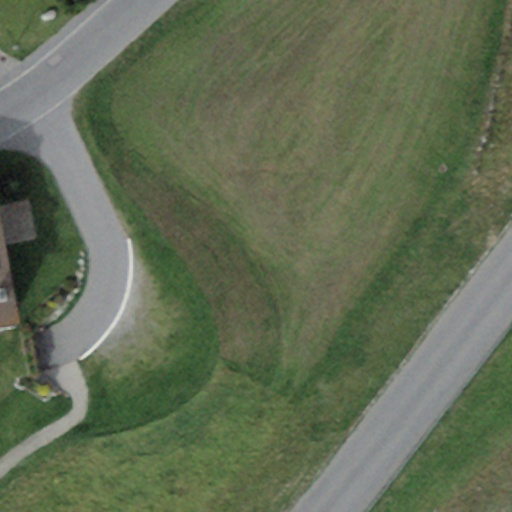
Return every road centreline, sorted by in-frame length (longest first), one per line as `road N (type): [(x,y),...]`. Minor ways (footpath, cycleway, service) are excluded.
road 1 (tertiary): [(327,511),(511,270)]
road 2 (residential): [(131,0),(0,109)]
